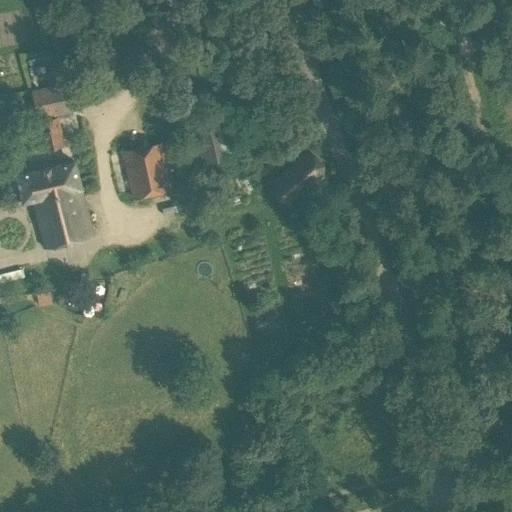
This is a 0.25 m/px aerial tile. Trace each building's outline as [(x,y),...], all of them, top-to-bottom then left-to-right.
[(67,82),(32,90),(45,148),(65,144),(59,114),(73,111),(67,82)] [(215,129),(197,133),(204,162),(222,158),(215,129)] [(162,141),(122,150),(133,197),(173,188),(162,141)] [(274,180),(273,191),(280,200),(292,202),(323,177),(323,166),(315,156),(304,154),(274,180)] [(74,160),(17,174),(24,200),(32,198),(44,247),(94,234),(74,160)] [(119,250),(119,260),(143,259),(142,249),(119,250)]
